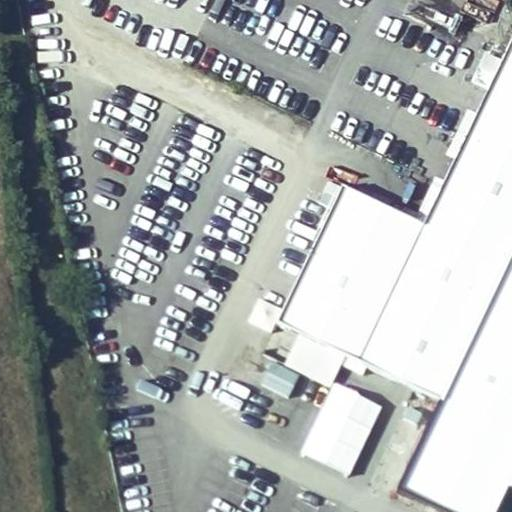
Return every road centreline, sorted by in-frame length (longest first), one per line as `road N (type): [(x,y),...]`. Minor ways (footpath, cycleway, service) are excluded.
road 1 (unknown): [(184,430),(319,112),(377,0)]
road 2 (unknown): [(50,0),(126,381),(150,412),(184,430)]
road 3 (unknown): [(184,430),(357,506)]
